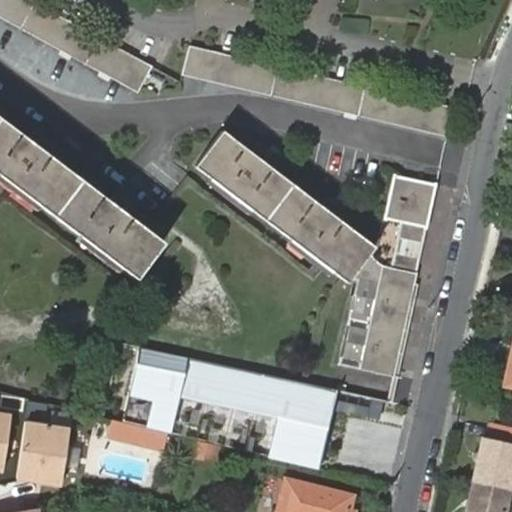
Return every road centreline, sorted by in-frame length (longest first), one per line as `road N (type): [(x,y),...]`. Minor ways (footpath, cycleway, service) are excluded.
road 1 (residential): [(0,73),(62,116),(214,107),(271,113),(489,164)]
road 2 (residential): [(410,511),(489,164)]
